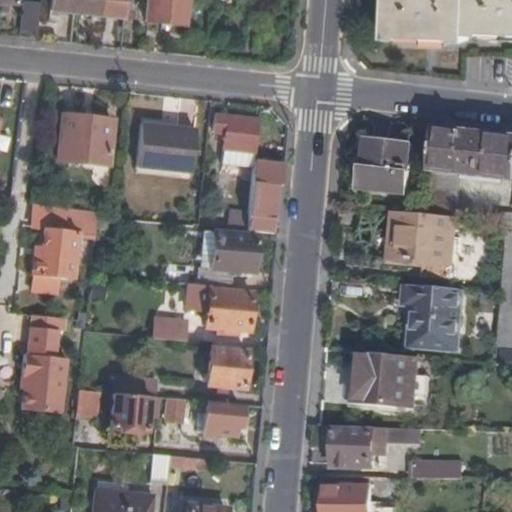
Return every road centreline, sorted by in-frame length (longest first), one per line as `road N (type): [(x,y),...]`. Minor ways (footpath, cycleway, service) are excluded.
road 1 (tertiary): [(316,93),(280,511)]
road 2 (unclassified): [(316,93),(0,59)]
road 3 (unclassified): [(316,93),(511,111)]
